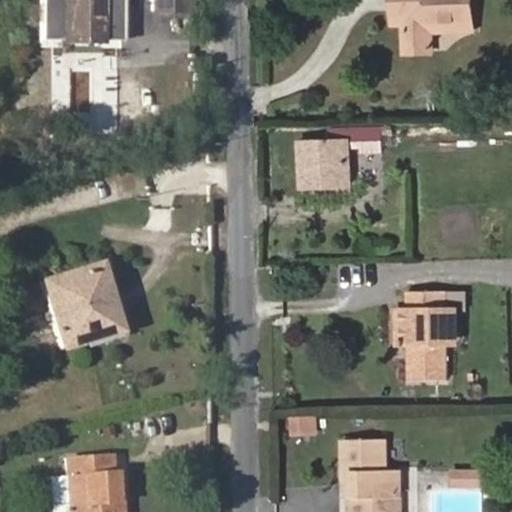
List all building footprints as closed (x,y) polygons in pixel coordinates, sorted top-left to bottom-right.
[(45,24),(45,42),(67,42),(67,35),(104,35),(105,41),(127,41),(126,23),(124,23),(123,4),(126,4),(125,0),(44,0),(44,5),(49,5),(50,24),(45,24)] [(187,0),(155,0),(156,10),(188,9),(187,0)] [(404,18),(404,27),(405,53),(432,52),(431,32),(472,30),(471,0),(393,0),(394,17),(404,18)] [(395,27),(404,27),(404,18),(394,17),(395,27)] [(350,141),(350,149),(364,149),(365,153),(384,153),(382,129),(350,129),(350,141)] [(351,187),(350,149),(350,141),(301,144),(303,189),(351,187)] [(61,349),(109,335),(105,320),(116,317),(99,264),(40,282),(61,349)] [(401,308),(402,346),(409,346),(409,381),(447,380),(445,293),(408,293),(408,308),(401,308)] [(393,346),(402,346),(401,308),(393,309),(393,346)] [(105,320),(109,335),(120,332),(116,317),(105,320)] [(293,437),(321,435),(319,412),(291,415),(293,437)] [(401,511),(401,471),(389,472),(388,441),(343,442),(343,468),(354,469),(354,479),(355,511),(401,511)] [(60,459),(60,476),(60,511),(111,511),(107,511),(107,475),(103,475),(103,458),(60,459)] [(343,479),(354,479),(354,469),(343,468),(343,479)] [(477,489),(477,474),(455,474),(455,489),(477,489)] [(490,489),(490,474),(477,474),(477,489),(490,489)] [(117,475),(107,475),(107,511),(111,511),(117,511),(117,475)] [(60,511),(60,476),(52,476),(52,511),(60,511)]
